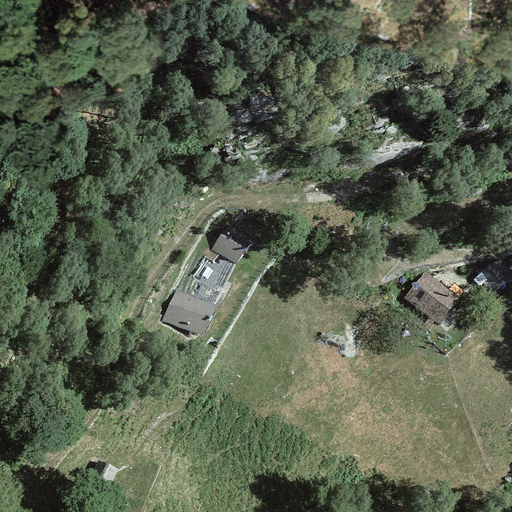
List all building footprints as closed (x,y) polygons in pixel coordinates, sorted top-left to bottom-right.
[(211,251),(235,268),(253,243),(246,238),(253,229),(238,219),(231,228),(229,226),(211,251)] [(511,281),(511,280),(499,261),(478,276),(491,296),(511,281)] [(426,333),(433,324),(438,328),(460,302),(425,274),(404,300),(417,311),(410,319),(426,333)] [(162,322),(201,342),(216,312),(177,292),(162,322)] [(191,370),(203,377),(213,359),(201,352),(191,370)] [(118,474),(97,463),(81,492),(102,503),(118,474)]
